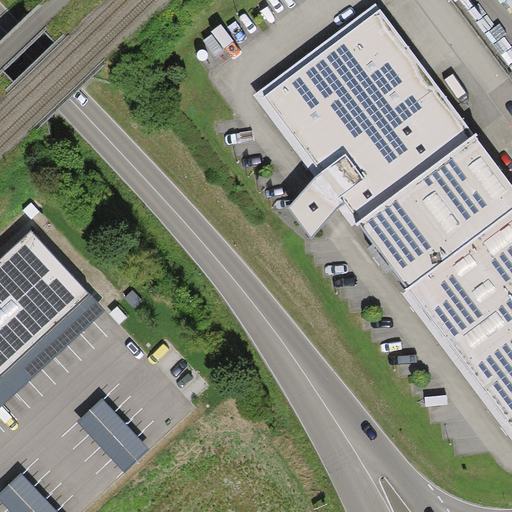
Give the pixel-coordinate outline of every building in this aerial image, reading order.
[(357,212),(471,126),(380,6),(266,91),(325,169),(347,198),(357,212)] [(406,281),(511,201),(511,179),(471,126),(357,212),(371,231),(363,237),(383,265),(390,259),(406,281)] [(347,198),(325,169),(289,207),(313,236),(347,198)] [(511,201),(406,281),(511,421),(511,201)] [(0,259),(0,372),(87,292),(31,231),(0,259)] [(107,403),(83,426),(131,477),(155,454),(107,403)] [(59,511),(25,477),(1,501),(12,511),(59,511)] [(150,499),(148,496),(130,489),(128,491),(137,505),(142,505),(150,499)]
